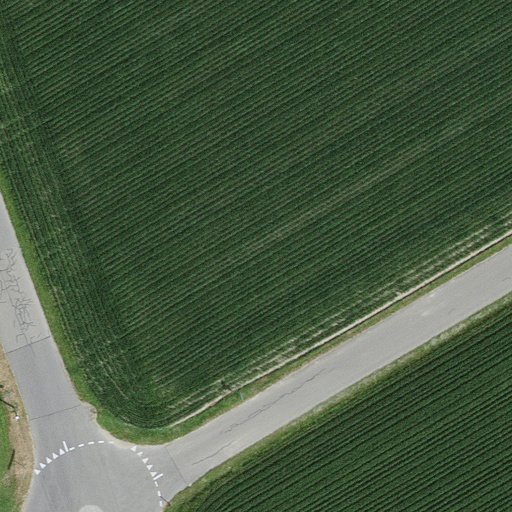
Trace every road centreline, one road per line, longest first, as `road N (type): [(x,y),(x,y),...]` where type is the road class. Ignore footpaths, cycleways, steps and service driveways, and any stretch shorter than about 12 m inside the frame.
road 1 (tertiary): [(511,270),(100,511)]
road 2 (tertiary): [(0,267),(88,511)]
